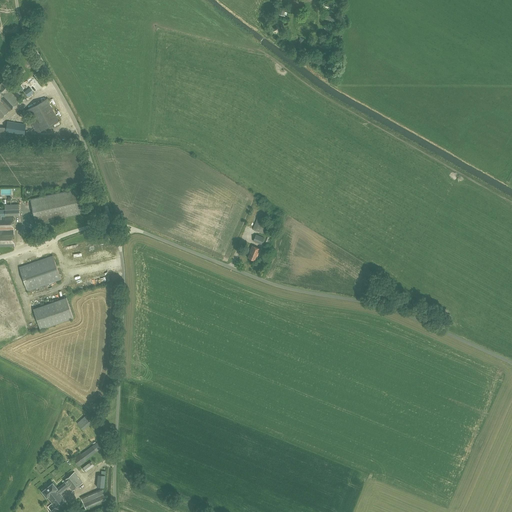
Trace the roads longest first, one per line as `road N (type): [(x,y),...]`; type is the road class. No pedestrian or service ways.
road 1 (unclassified): [(511,363),(375,303),(269,283),(135,229)]
road 2 (unclassified): [(117,511),(120,247)]
road 3 (unclassified): [(112,223),(13,0)]
